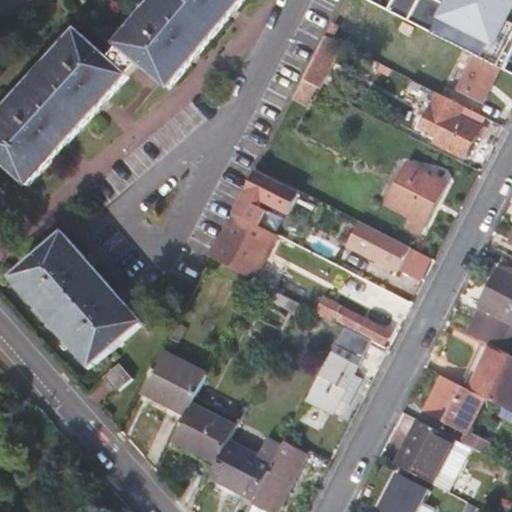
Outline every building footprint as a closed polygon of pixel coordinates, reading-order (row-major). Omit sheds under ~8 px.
[(251,0),(167,0),(123,50),(142,66),(170,92),(251,0)] [(511,0),(455,0),(451,8),(434,0),(396,0),(389,14),(476,58),(500,70),(502,71),(511,51),(511,0)] [(335,40),(341,29),(334,25),(328,37),(335,40)] [(0,158),(31,187),(130,79),(112,62),(81,34),(0,122),(0,158)] [(333,65),(343,45),(327,38),(318,56),(333,65)] [(112,62),(130,79),(142,66),(123,50),(112,62)] [(483,105),(500,70),(476,58),(459,92),(483,105)] [(326,69),(314,63),(304,82),(316,88),(326,69)] [(295,100),(307,106),(316,88),(304,82),(295,100)] [(437,145),(466,160),(487,119),(439,95),(423,127),(442,136),(437,145)] [(422,236),(447,187),(409,167),(389,206),(414,220),(409,229),(422,236)] [(299,196),(261,176),(263,172),(259,171),(236,216),(258,228),(262,219),(256,216),(266,197),(292,210),(299,196)] [(258,228),(236,216),(213,262),(231,271),(241,253),(250,258),(247,263),(261,271),(271,251),(265,248),(271,235),(258,228)] [(348,248),(401,271),(413,243),(360,220),(348,248)] [(143,325),(65,235),(16,277),(92,367),(143,325)] [(271,251),(277,238),(271,235),(265,248),(271,251)] [(231,271),(254,284),(261,271),(247,263),(250,258),(241,253),(231,271)] [(511,280),(500,275),(468,336),(480,342),(489,347),(494,349),(508,323),(511,325),(511,280)] [(324,300),(317,315),(335,325),(336,322),(386,348),(393,335),(324,300)] [(369,342),(345,330),(336,348),(360,359),(369,342)] [(489,347),(480,342),(466,370),(475,375),(489,347)] [(475,375),(466,370),(458,387),(486,402),(503,411),(511,414),(511,358),(494,349),(489,347),(475,375)] [(360,359),(336,348),(332,357),(355,369),(360,359)] [(208,380),(164,357),(143,396),(160,406),(163,401),(190,415),(191,412),(208,380)] [(309,401),(332,414),(355,369),(332,357),(309,401)] [(131,381),(118,365),(102,378),(115,393),(131,381)] [(425,415),(468,438),(464,446),(468,449),(486,458),(492,446),(469,435),(486,402),(458,387),(443,380),(425,415)] [(160,406),(187,420),(190,415),(163,401),(160,406)] [(511,423),(511,414),(503,411),(500,418),(511,423)] [(230,447),(236,436),(191,412),(190,415),(187,420),(174,447),(218,471),(230,447)] [(464,446),(420,424),(397,468),(446,493),(468,449),(464,446)] [(293,490),(309,458),(286,446),(256,506),(266,511),(276,511),(289,488),(293,490)] [(255,505),(273,469),(230,447),(218,471),(212,481),(255,505)]
